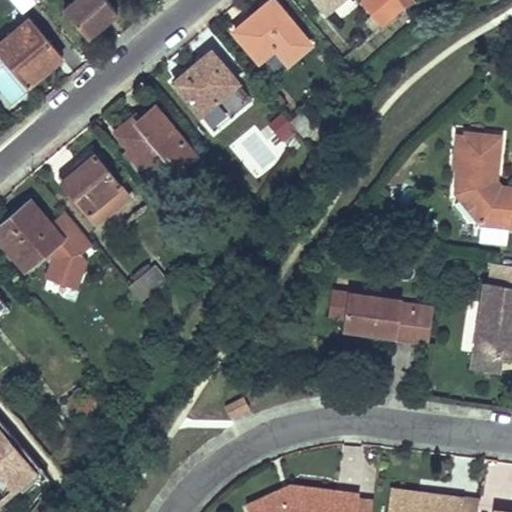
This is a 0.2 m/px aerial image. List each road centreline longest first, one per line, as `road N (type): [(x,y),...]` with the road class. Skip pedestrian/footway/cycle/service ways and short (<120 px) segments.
road 1 (residential): [(175,511),(240,447),(296,427),(362,421),(511,441)]
road 2 (residential): [(0,168),(198,0)]
